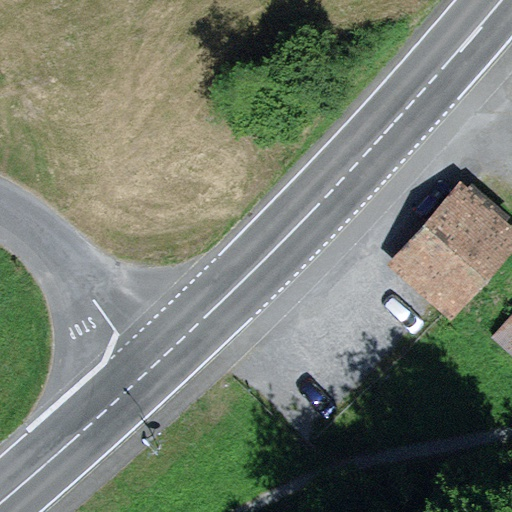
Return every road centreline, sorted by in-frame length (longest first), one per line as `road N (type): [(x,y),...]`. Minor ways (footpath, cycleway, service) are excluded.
road 1 (primary): [(145,374),(315,207),(501,0)]
road 2 (residential): [(145,374),(43,232),(0,210)]
road 3 (primary): [(0,503),(145,374)]
